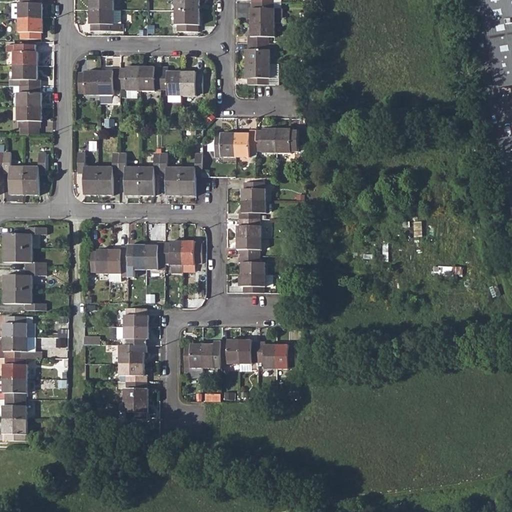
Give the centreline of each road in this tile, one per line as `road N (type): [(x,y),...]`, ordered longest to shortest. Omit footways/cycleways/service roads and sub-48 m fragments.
road 1 (residential): [(64,45),(64,212)]
road 2 (track): [(79,212),(76,378)]
road 3 (residential): [(64,45),(226,48)]
road 4 (residential): [(215,215),(64,212)]
road 5 (residential): [(218,313),(182,320),(173,330),(170,399),(184,422)]
